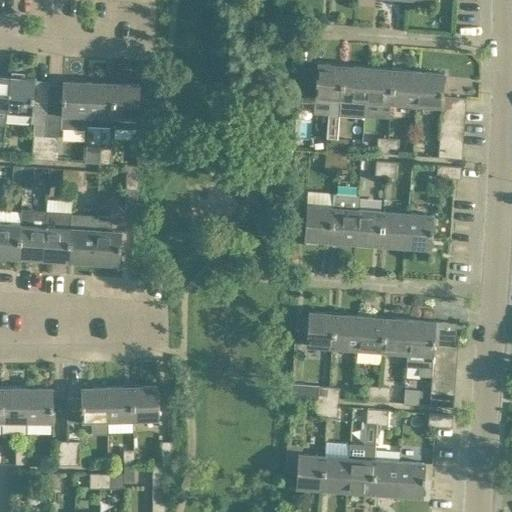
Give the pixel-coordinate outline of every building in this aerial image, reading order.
[(340,99),(342,66),(316,64),(316,69),(305,68),(302,101),(313,102),(314,97),(340,99)] [(340,99),(339,115),(364,117),(365,101),(368,68),(342,66),(340,99)] [(390,103),(393,70),(368,68),(365,101),(390,103)] [(415,105),(418,72),(393,70),(390,103),(415,105)] [(8,77),(6,111),(32,112),(32,122),(46,123),(47,102),(32,101),(34,79),(23,78),(23,73),(11,72),(11,77),(8,77)] [(443,74),(418,72),(415,105),(441,107),(442,96),(441,96),(443,74)] [(0,110),(6,111),(8,77),(0,76),(0,110)] [(46,123),(45,135),(57,136),(58,128),(86,129),(86,125),(88,82),(63,81),(63,85),(62,103),(47,102),(46,123)] [(112,117),(113,83),(88,82),(86,125),(112,126),(112,117)] [(139,84),(113,83),(112,117),(112,126),(148,128),(149,103),(139,103),(139,84)] [(442,96),(441,107),(441,109),(464,111),(465,98),(442,96)] [(463,122),(464,111),(441,109),(440,121),(463,122)] [(462,134),(463,122),(440,121),(439,133),(462,134)] [(461,146),(462,134),(439,133),(438,144),(461,146)] [(43,159),(45,135),(44,135),(34,134),(33,134),(31,158),(43,159)] [(57,136),(45,135),(43,159),(56,160),(57,136)] [(386,153),(387,138),(377,137),(376,152),(386,153)] [(336,153),(337,138),(326,138),(325,152),(336,153)] [(347,139),(337,138),(336,153),(346,154),(347,139)] [(398,138),(387,138),(386,153),(397,154),(398,138)] [(138,142),(137,165),(139,166),(149,167),(150,143),(138,142)] [(460,158),(461,146),(438,144),(437,156),(460,158)] [(109,164),(111,148),(100,148),(99,163),(109,164)] [(335,167),(336,153),(325,152),(324,167),(335,167)] [(345,168),(346,154),(336,153),(335,167),(345,168)] [(385,176),(386,161),(375,160),(374,176),(385,176)] [(396,162),(386,161),(385,176),(395,177),(396,162)] [(22,181),(23,166),(12,165),(11,180),(22,181)] [(137,189),(139,166),(137,165),(126,165),(125,189),(137,189)] [(460,167),(437,165),(436,177),(459,179),(460,167)] [(34,166),(23,166),(22,181),(33,182),(34,166)] [(73,185),(73,169),(63,168),(62,184),(73,185)] [(84,170),(73,169),(73,185),(83,186),(84,170)] [(333,194),(332,208),(329,241),(354,243),(357,210),(358,196),(333,194)] [(329,241),(332,208),(306,206),(303,239),(329,241)] [(45,224),(46,210),(21,209),(20,224),(18,258),(43,260),(45,224)] [(68,261),(71,214),(70,214),(70,212),(46,210),(45,224),(43,260),(68,261)] [(380,245),(382,211),(357,210),(354,243),(380,245)] [(405,247),(407,213),(382,211),(380,245),(405,247)] [(433,215),(407,213),(405,247),(431,249),(433,215)] [(95,229),(96,216),(71,214),(68,261),(93,263),(95,229)] [(120,230),(111,230),(112,217),(96,216),(95,229),(93,263),(118,264),(120,230)] [(0,257),(18,258),(20,224),(0,222),(0,257)] [(332,347),(334,313),(308,311),(306,345),(332,347)] [(357,349),(359,315),(334,313),(332,347),(357,349)] [(382,351),(384,317),(359,315),(357,349),(382,351)] [(406,352),(409,319),(384,317),(382,351),(406,352)] [(442,324),(434,323),(434,321),(409,319),(406,352),(405,364),(419,366),(418,374),(430,374),(431,368),(431,357),(433,345),(453,346),(454,331),(453,331),(453,332),(441,331),(442,324)] [(456,346),(453,346),(433,345),(431,357),(455,359),(456,346)] [(454,370),(455,359),(431,357),(431,368),(454,370)] [(454,382),(454,370),(431,368),(430,374),(430,380),(454,382)] [(453,394),(454,382),(430,380),(429,392),(453,394)] [(378,400),(379,385),(367,384),(367,400),(378,400)] [(156,385),(130,386),(131,419),(157,419),(156,385)] [(328,401),(329,386),(318,385),(317,400),(328,401)] [(389,386),(379,385),(378,400),(388,401),(389,386)] [(131,419),(130,386),(106,387),(107,420),(131,419)] [(339,387),(329,386),(328,401),(337,402),(339,387)] [(66,398),(66,422),(91,421),(91,434),(107,434),(107,420),(106,387),(80,388),(81,397),(66,398)] [(25,421),(25,388),(0,388),(0,421),(25,421)] [(51,388),(25,388),(25,421),(51,421),(51,388)] [(452,406),(453,394),(429,392),(428,405),(452,406)] [(327,416),(328,401),(317,400),(315,415),(327,416)] [(336,417),(337,402),(328,401),(327,416),(336,417)] [(376,424),(377,408),(366,408),(365,423),(376,424)] [(387,409),(377,408),(376,424),(386,424),(387,409)] [(427,425),(451,427),(452,415),(428,413),(427,425)] [(66,464),(66,440),(53,440),(54,464),(66,464)] [(78,440),(66,440),(66,464),(78,464),(78,440)] [(159,441),(160,465),(164,465),(173,465),(172,441),(159,441)] [(371,493),(374,459),(375,445),(350,443),(349,457),(346,491),(371,493)] [(14,448),(13,463),(25,463),(25,448),(14,448)] [(122,449),(122,464),(132,464),(133,449),(122,449)] [(322,489),(324,456),(298,454),(296,487),(322,489)] [(346,491),(349,457),(324,456),(322,489),(346,491)] [(396,495),(399,461),(374,459),(371,493),(396,495)] [(425,463),(399,461),(396,495),(422,497),(425,463)] [(48,487),(48,472),(38,472),(38,487),(48,487)] [(59,472),(48,472),(48,487),(59,488),(59,472)] [(99,488),(99,472),(88,472),(88,488),(99,488)] [(124,472),(109,472),(99,472),(99,488),(123,488),(124,472)] [(151,489),(151,511),(164,511),(164,489),(151,489)]
